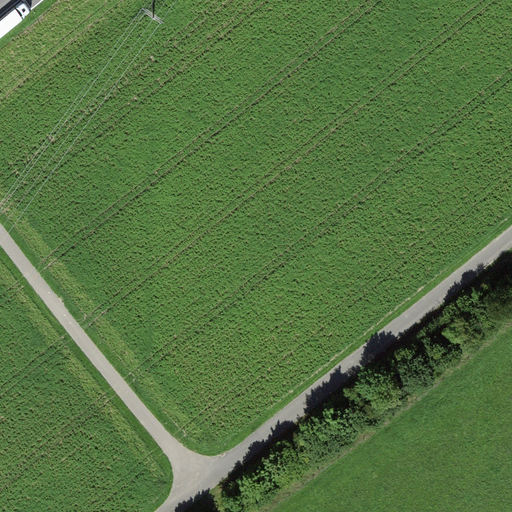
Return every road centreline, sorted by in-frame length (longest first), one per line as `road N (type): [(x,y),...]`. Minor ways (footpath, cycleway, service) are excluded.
road 1 (track): [(168,511),(511,240)]
road 2 (track): [(0,232),(203,484),(216,511)]
